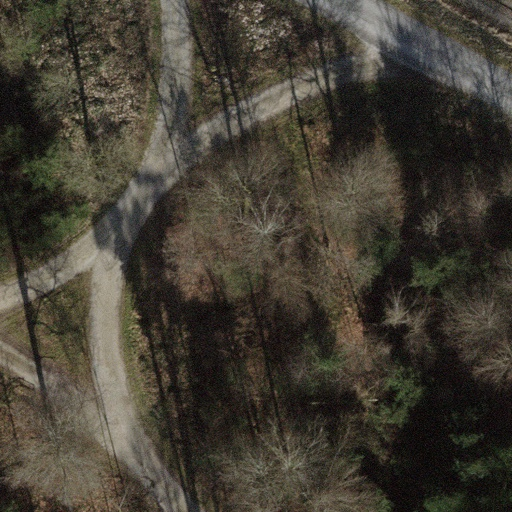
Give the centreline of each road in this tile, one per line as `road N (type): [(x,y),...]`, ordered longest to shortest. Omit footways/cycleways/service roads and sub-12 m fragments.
road 1 (track): [(171,0),(181,139),(109,244),(114,441),(181,511)]
road 2 (track): [(181,139),(283,81),(430,50)]
road 3 (residential): [(511,95),(330,0)]
road 4 (track): [(0,352),(114,441)]
road 5 (track): [(0,301),(109,244)]
